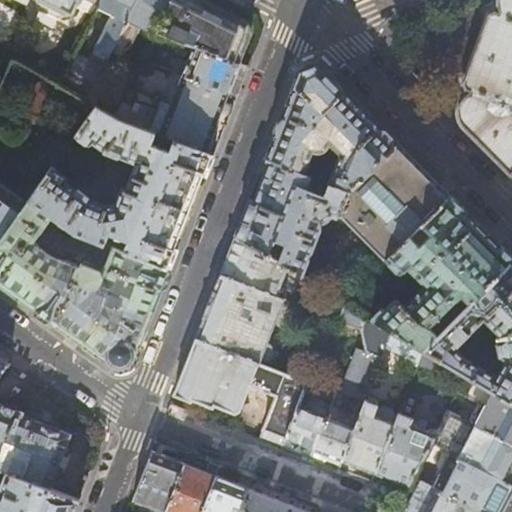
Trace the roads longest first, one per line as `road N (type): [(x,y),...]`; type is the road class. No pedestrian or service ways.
road 1 (residential): [(139,413),(298,12)]
road 2 (residential): [(511,214),(324,24)]
road 3 (residential): [(139,413),(382,505)]
road 4 (residential): [(0,320),(139,413)]
